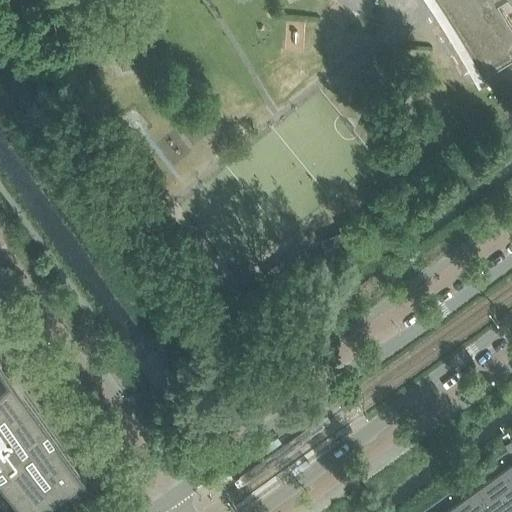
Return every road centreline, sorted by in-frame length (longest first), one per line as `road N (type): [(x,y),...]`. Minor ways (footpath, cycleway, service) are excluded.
road 1 (residential): [(511,260),(172,497)]
road 2 (residential): [(259,511),(511,323)]
road 3 (residential): [(172,497),(0,262)]
